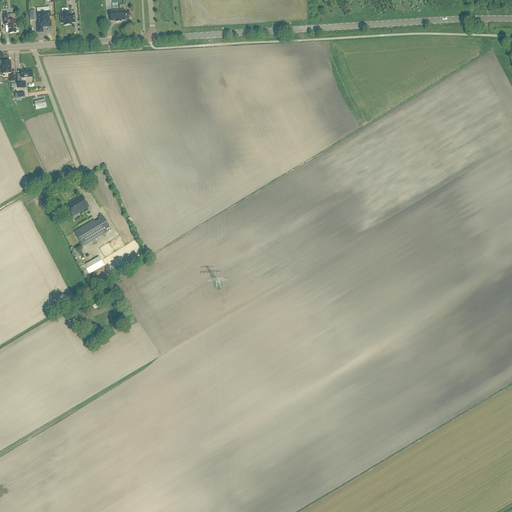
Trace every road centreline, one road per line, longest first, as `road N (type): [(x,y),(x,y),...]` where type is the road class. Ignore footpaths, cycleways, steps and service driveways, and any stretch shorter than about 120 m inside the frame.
road 1 (tertiary): [(151,38),(511,19)]
road 2 (tertiary): [(0,48),(151,38)]
